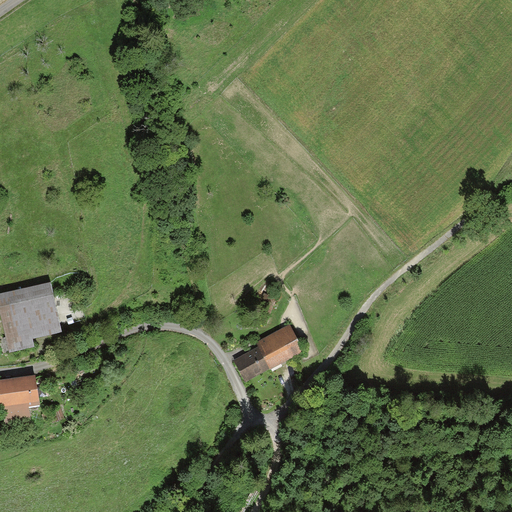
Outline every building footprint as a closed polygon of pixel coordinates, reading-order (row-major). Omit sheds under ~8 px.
[(46,288),(0,298),(0,320),(8,358),(32,352),(31,344),(57,339),(46,288)] [(264,295),(258,307),(268,312),(274,299),(264,295)] [(287,332),(256,349),(258,353),(269,371),(270,374),(301,357),(287,332)] [(269,371),(258,353),(234,366),(244,385),(269,371)] [(32,384),(0,389),(0,416),(36,410),(32,384)]
